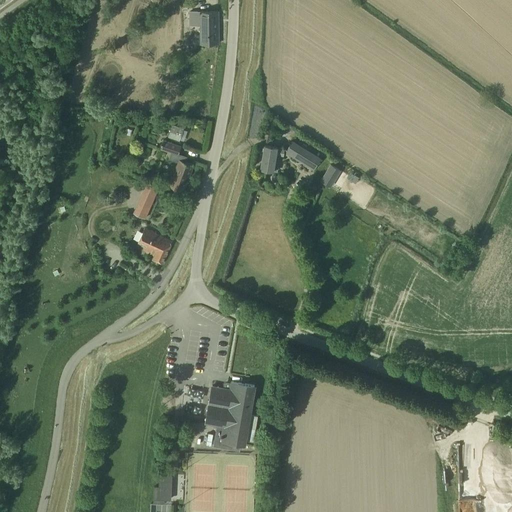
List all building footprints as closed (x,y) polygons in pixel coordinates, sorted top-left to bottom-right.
[(219,11),(200,12),(189,12),(189,25),(200,25),(201,44),(219,44),(219,11)] [(168,137),(180,141),(185,128),(173,124),(168,137)] [(182,146),(164,139),(160,149),(178,155),(182,146)] [(321,158),(292,141),(285,153),(314,170),(321,158)] [(265,147),(260,171),(273,173),(276,173),(278,165),(274,165),(276,155),(283,156),(285,148),(277,147),(277,149),(265,147)] [(194,165),(179,159),(170,186),(184,191),(194,165)] [(340,169),(331,164),(321,180),(330,185),(340,169)] [(160,187),(150,183),(136,214),(146,218),(160,187)] [(173,241),(146,228),(137,246),(155,255),(153,258),(162,263),(173,241)] [(225,381),(224,388),(212,386),(206,423),(217,425),(213,446),(240,451),(241,443),(243,444),(244,440),(254,441),(258,416),(249,414),(254,387),(231,383),(231,382),(225,381)] [(172,475),(160,474),(159,486),(154,486),(154,503),(164,503),(164,500),(171,500),(171,499),(172,475)]
